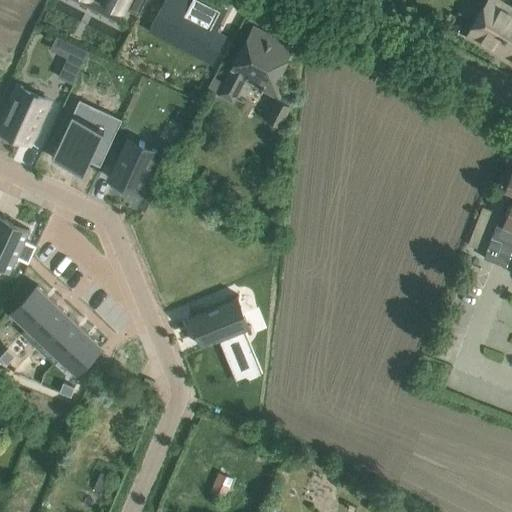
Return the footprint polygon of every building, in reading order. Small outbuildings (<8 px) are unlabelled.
[(99,0),(101,1),(102,0),(104,0),(124,10),(125,8),(138,15),(145,0),(99,0)] [(203,0),(163,0),(150,26),(213,60),(225,40),(214,33),(225,12),(203,0)] [(467,36),(497,54),(507,38),(510,40),(511,37),(511,14),(488,1),(467,36)] [(206,86),(232,100),(245,74),(261,82),(259,86),(279,96),(289,75),(280,71),(291,49),(277,42),(278,40),(253,27),(232,67),(233,68),(225,84),(212,76),(206,86)] [(511,37),(510,40),(507,38),(497,54),(498,54),(500,51),(507,55),(505,59),(511,62),(511,37)] [(67,57),(58,77),(73,84),(88,51),(73,44),(67,57)] [(7,114),(0,127),(0,129),(29,143),(50,99),(20,86),(13,101),(10,100),(4,112),(7,114)] [(281,128),(292,106),(277,98),(266,120),(281,128)] [(65,121),(50,150),(80,165),(85,152),(96,157),(111,127),(87,116),(80,129),(65,121)] [(130,131),(109,172),(141,190),(147,179),(157,185),(175,150),(163,144),(161,148),(130,131)] [(497,224),(484,258),(506,267),(511,251),(511,171),(508,183),(505,189),(511,191),(511,202),(502,226),(497,224)] [(0,270),(5,273),(15,256),(27,263),(35,246),(24,240),(29,230),(0,214),(0,270)] [(44,277),(19,303),(35,319),(60,292),(44,277)] [(60,292),(35,319),(50,334),(75,307),(60,292)] [(238,294),(189,314),(190,316),(192,315),(197,327),(197,328),(201,337),(204,344),(201,345),(202,346),(219,339),(222,338),(233,367),(254,358),(249,345),(243,330),(252,327),(251,325),(248,326),(243,314),(244,314),(241,307),(240,307),(237,299),(236,297),(239,296),(238,294)] [(75,307),(50,334),(66,349),(91,322),(75,307)] [(91,322),(66,349),(82,363),(107,337),(91,322)] [(0,357),(0,370),(3,372),(9,361),(0,357)] [(40,370),(36,379),(48,384),(52,376),(40,370)] [(52,376),(48,384),(60,389),(64,381),(52,376)] [(93,490),(101,493),(109,475),(101,472),(93,490)]
